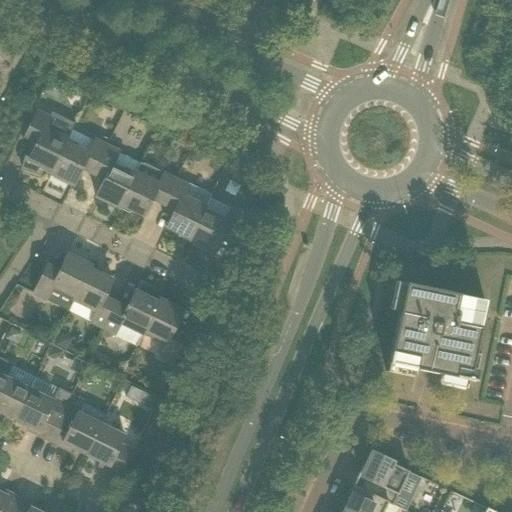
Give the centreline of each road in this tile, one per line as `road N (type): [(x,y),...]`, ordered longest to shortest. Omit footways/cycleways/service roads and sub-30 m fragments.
road 1 (tertiary): [(342,177),(281,348),(209,511)]
road 2 (tertiary): [(233,511),(377,192)]
road 3 (residential): [(34,0),(326,143)]
road 4 (residential): [(0,294),(55,214),(208,289)]
road 5 (residential): [(310,511),(355,414),(511,447)]
road 6 (residential): [(344,101),(116,0)]
